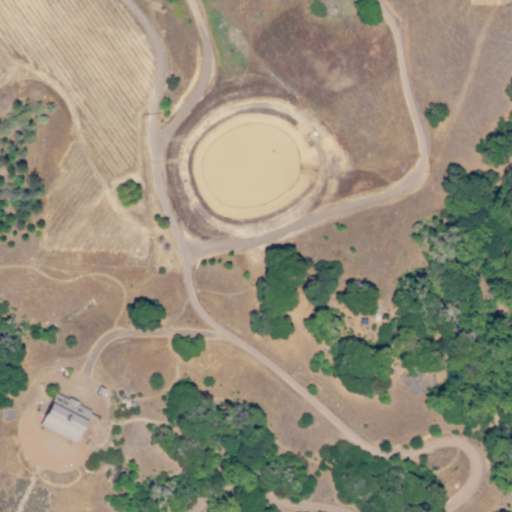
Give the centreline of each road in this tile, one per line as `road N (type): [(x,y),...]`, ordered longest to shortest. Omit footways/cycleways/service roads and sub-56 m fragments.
road 1 (residential): [(190,0),(211,56),(210,78),(169,158),(191,227),(192,295),(203,313),(379,453),(407,454),(453,439),(477,452),(473,484),(449,511),(253,498),(196,511)]
road 2 (track): [(190,267),(414,245),(430,218),(430,108),(359,20),(360,0)]
